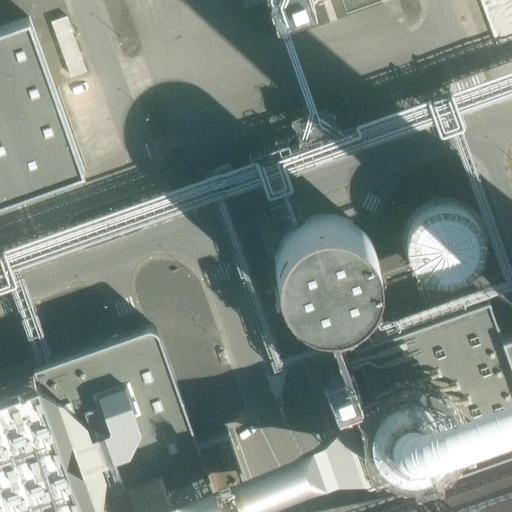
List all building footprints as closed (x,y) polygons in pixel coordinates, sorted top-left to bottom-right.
[(0,202),(85,173),(26,2),(0,10),(0,202)] [(53,19),(70,74),(85,69),(68,15),(53,19)] [(463,303),(511,280),(511,270),(490,223),(482,226),(466,192),(398,223),(430,291),(429,292),(437,309),(461,298),(463,303)] [(370,305),(380,283),(378,259),(364,239),(343,229),(318,231),(298,245),(288,266),(290,290),(304,310),(326,321),(350,319),(370,305)] [(511,454),(511,318),(496,325),(486,296),(364,338),(330,351),(322,376),(332,398),(359,386),(362,396),(356,407),(354,416),(353,436),(364,455),(377,467),(394,474),(409,476),(419,475),(422,485),(511,454)]
